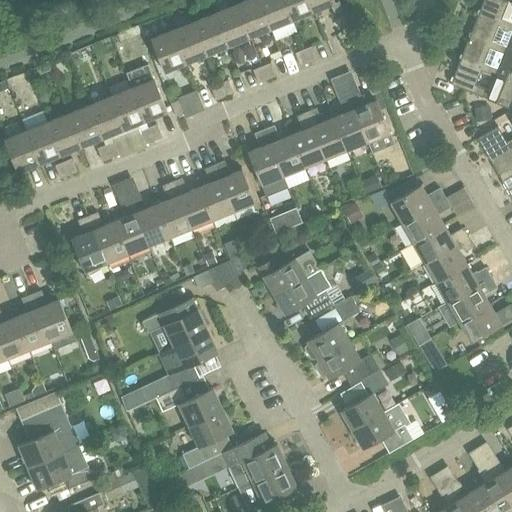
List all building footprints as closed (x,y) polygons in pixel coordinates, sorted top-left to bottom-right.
[(259,0),(246,0),(236,4),(250,36),(271,28),(259,0)] [(259,0),(271,28),(292,19),(284,0),(259,0)] [(309,0),(284,0),(292,19),(314,10),(309,0)] [(309,0),(314,10),(331,4),(335,14),(343,11),(338,0),(335,1),(334,0),(309,0)] [(504,0),(483,0),(477,16),(511,29),(511,21),(502,17),(508,2),(504,0)] [(236,4),(215,13),(228,45),(250,36),(236,4)] [(194,21),(207,54),(228,45),(215,13),(194,21)] [(511,29),(477,16),(469,38),(511,55),(511,29)] [(194,21),(172,30),(186,62),(207,54),(194,21)] [(140,28),(130,32),(136,48),(146,44),(140,28)] [(186,62),(172,30),(151,39),(164,71),(186,62)] [(511,55),(469,38),(460,60),(511,81),(511,55)] [(304,49),(309,62),(318,58),(313,45),(304,49)] [(309,62),(304,49),(295,52),(300,64),(301,65),(309,62)] [(511,96),(511,81),(460,60),(450,84),(508,107),(511,96)] [(270,63),(262,66),(267,79),(276,75),(270,63)] [(133,87),(146,120),(167,111),(154,78),(149,65),(127,74),(133,87)] [(267,79),(262,66),(253,70),(258,82),(267,79)] [(228,80),(220,83),(225,96),(233,93),(228,80)] [(225,96),(220,83),(211,87),(216,100),(225,96)] [(111,96),(124,128),(146,120),(133,87),(111,96)] [(359,90),(349,94),(353,103),(368,140),(373,152),(394,143),(376,99),(364,104),(359,90)] [(349,94),(339,98),(343,107),(353,103),(349,94)] [(90,104),(103,137),(124,128),(111,96),(90,104)] [(180,99),(171,103),(176,116),(185,112),(180,99)] [(344,112),(333,116),(347,149),(368,140),(353,103),(343,107),(344,112)] [(69,113),(82,146),(103,137),(90,104),(69,113)] [(491,119),(490,105),(474,107),(475,120),(491,119)] [(347,149),(333,116),(317,123),(315,118),(320,116),(316,107),(306,111),(325,158),(347,149)] [(302,129),(290,134),(304,167),(325,158),(306,111),(296,115),(302,129)] [(47,122),(60,154),(82,146),(69,113),(47,122)] [(490,159),(511,146),(511,117),(511,118),(511,120),(511,137),(506,141),(498,126),(477,138),(490,159)] [(60,154),(47,122),(26,131),(39,163),(60,154)] [(157,124),(148,127),(153,140),(162,137),(157,124)] [(274,125),(263,129),(282,175),(304,167),(290,134),(275,140),(273,136),(278,133),(274,125)] [(145,143),(153,140),(148,127),(140,131),(145,143)] [(261,184),(282,175),(263,129),(254,133),(260,146),(248,151),(261,184)] [(39,163),(26,131),(4,139),(13,161),(17,171),(14,173),(18,184),(27,181),(22,170),(39,163)] [(115,141),(106,144),(111,157),(120,154),(115,141)] [(103,161),(111,157),(106,144),(97,148),(103,161)] [(511,173),(511,146),(490,159),(502,180),(511,173)] [(73,158),(64,162),(69,175),(78,171),(73,158)] [(224,160),(213,165),(218,173),(228,169),(224,160)] [(60,178),(69,175),(64,162),(55,165),(60,178)] [(208,177),(218,173),(213,165),(204,168),(208,177)] [(220,178),(233,210),(255,202),(242,169),(220,178)] [(511,173),(502,180),(511,197),(511,173)] [(172,181),(176,190),(186,186),(182,177),(172,181)] [(233,210),(220,178),(199,186),(212,219),(233,210)] [(359,180),(364,193),(370,190),(365,178),(359,180)] [(390,202),(412,189),(407,180),(385,189),(390,202)] [(176,190),(172,181),(162,185),(166,194),(176,190)] [(402,222),(432,205),(421,184),(390,202),(402,222)] [(199,186),(178,195),(191,228),(212,219),(199,186)] [(437,202),(445,197),(440,188),(431,193),(437,202)] [(133,208),(135,212),(148,245),(170,236),(156,204),(141,210),(139,205),(143,204),(139,195),(130,198),(133,208)] [(156,204),(170,236),(191,228),(178,195),(156,204)] [(445,197),(437,202),(442,211),(451,206),(445,197)] [(124,212),(133,208),(130,198),(120,202),(124,212)] [(354,204),(344,210),(352,223),(362,217),(354,204)] [(432,205),(402,222),(414,242),(444,225),(432,205)] [(88,216),(91,225),(101,221),(98,212),(88,216)] [(114,221),(127,254),(148,245),(135,212),(114,221)] [(285,229),(279,215),(270,219),(276,233),(285,229)] [(91,225),(88,216),(78,220),(81,229),(91,225)] [(114,221),(93,230),(106,262),(127,254),(114,221)] [(444,225),(414,242),(425,262),(455,244),(444,225)] [(460,242),(468,237),(463,227),(454,232),(460,242)] [(106,262),(93,230),(71,238),(84,271),(106,262)] [(468,237),(460,242),(465,251),(474,246),(468,237)] [(455,244),(425,262),(436,281),(467,264),(455,244)] [(274,295),(306,277),(290,249),(258,267),(274,295)] [(392,279),(381,260),(372,266),(383,285),(392,279)] [(467,264),(436,281),(448,301),(478,283),(467,264)] [(477,272),(482,281),(491,276),(486,267),(477,272)] [(368,268),(351,278),(358,290),(375,281),(368,268)] [(207,270),(194,276),(199,288),(212,282),(207,270)] [(491,276),(482,281),(488,290),(497,285),(491,276)] [(306,277),(274,295),(285,313),(316,295),(306,277)] [(478,283),(448,301),(459,321),(490,303),(478,283)] [(325,290),(334,305),(341,301),(332,286),(325,290)] [(32,294),(35,303),(45,299),(42,290),(32,294)] [(35,303),(32,294),(22,298),(25,307),(35,303)] [(197,308),(191,297),(141,321),(147,332),(163,324),(173,346),(207,329),(197,308)] [(59,299),(38,307),(51,340),(73,331),(59,299)] [(350,317),(341,301),(334,305),(343,321),(350,317)] [(490,303),(459,321),(471,341),(511,317),(511,312),(509,306),(496,314),(490,303)] [(29,349),(51,340),(38,307),(16,316),(29,349)] [(16,316),(0,322),(0,337),(8,357),(29,349),(16,316)] [(308,341),(308,342),(306,343),(305,348),(310,358),(315,359),(317,358),(318,359),(350,341),(339,322),(308,341)] [(207,329),(173,346),(183,367),(167,374),(173,388),(181,385),(199,377),(192,363),(217,351),(207,329)] [(410,345),(402,332),(390,340),(397,353),(410,345)] [(0,360),(8,357),(0,337),(0,360)] [(318,359),(319,360),(316,362),(315,366),(321,376),(325,377),(328,376),(329,378),(361,359),(350,341),(318,359)] [(364,357),(372,372),(379,368),(371,353),(364,357)] [(391,380),(406,371),(400,361),(385,370),(391,380)] [(352,430),(384,411),(373,393),(389,384),(380,368),(360,380),(369,395),(341,411),(352,430)] [(126,410),(150,399),(144,385),(121,396),(126,410)] [(178,403),(188,425),(222,408),(212,387),(187,399),(181,385),(173,388),(155,397),(162,411),(178,403)] [(16,409),(21,420),(53,406),(61,403),(57,392),(16,409)] [(18,444),(28,467),(79,445),(61,403),(53,406),(21,420),(29,440),(18,444)] [(398,403),(384,411),(352,430),(363,448),(398,428),(406,442),(413,438),(406,426),(410,423),(398,403)] [(189,467),(214,455),(220,453),(232,446),(226,433),(233,430),(222,408),(188,425),(198,446),(182,453),(189,467)] [(263,432),(232,446),(220,453),(226,467),(228,466),(238,487),(252,480),(252,481),(287,464),(276,443),(270,446),(263,432)] [(79,445),(28,467),(37,488),(63,477),(67,489),(93,478),(88,466),(79,445)] [(487,463),(492,471),(493,471),(502,465),(497,457),(487,463)] [(492,471),(487,463),(478,469),(483,477),(492,471)] [(297,486),(287,464),(252,481),(262,502),(246,509),(247,511),(270,511),(277,509),(272,498),(297,486)] [(188,485),(199,480),(193,465),(189,467),(182,471),(188,485)] [(511,465),(496,475),(511,501),(511,465)] [(108,500),(139,487),(132,470),(101,483),(108,500)] [(491,511),(502,511),(511,506),(511,501),(496,475),(493,471),(492,471),(483,477),(486,481),(476,488),(491,511)] [(458,481),(449,487),(454,495),(464,511),(491,511),(476,488),(466,494),(458,481)] [(454,495),(449,487),(447,488),(440,492),(445,501),(454,495)] [(98,511),(96,507),(104,504),(99,492),(73,503),(77,511),(98,511)] [(464,511),(454,495),(445,501),(448,505),(447,506),(446,506),(437,511),(464,511)]
